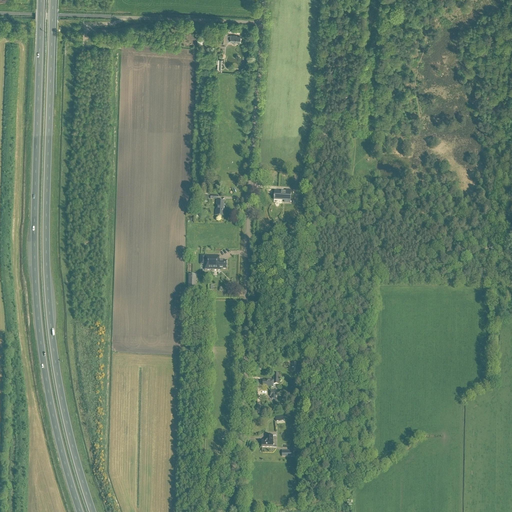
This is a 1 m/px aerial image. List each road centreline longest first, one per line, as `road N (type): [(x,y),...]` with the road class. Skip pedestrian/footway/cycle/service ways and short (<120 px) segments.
road 1 (trunk): [(40,0),(35,281),(45,378),(80,511)]
road 2 (trunk): [(92,511),(50,325),(52,0)]
road 3 (tertiary): [(218,511),(241,440),(262,21)]
road 4 (unclassified): [(120,16),(262,21)]
